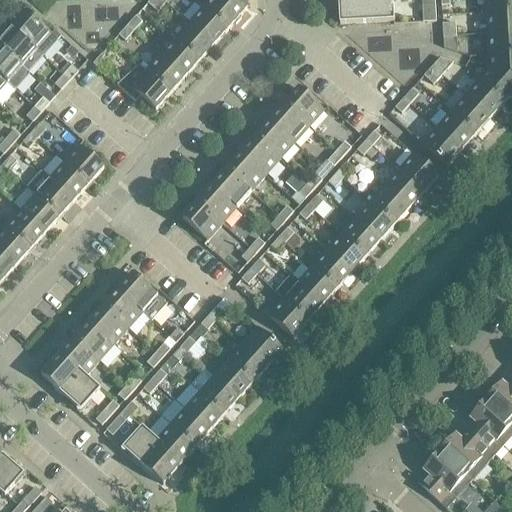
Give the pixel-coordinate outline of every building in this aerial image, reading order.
[(164,6),(157,0),(151,0),(147,4),(157,13),(164,6)] [(247,10),(218,0),(210,0),(201,11),(226,34),(234,24),(236,25),(241,19),(241,17),(247,10)] [(218,0),(247,10),(246,1),(246,0),(218,0)] [(338,0),(340,25),(394,22),(393,4),(387,5),(387,0),(338,0)] [(436,23),(434,0),(421,0),(423,23),(436,23)] [(511,0),(485,0),(486,14),(511,12),(511,0)] [(201,11),(187,27),(212,49),(226,34),(201,11)] [(511,12),(486,14),(487,35),(511,33),(511,12)] [(27,13),(12,30),(36,52),(36,53),(42,58),(60,38),(54,33),(51,36),(27,13)] [(142,23),(136,17),(126,28),(133,34),(142,23)] [(455,24),(442,25),(443,37),(456,37),(455,24)] [(187,27),(173,42),(198,65),(212,49),(187,27)] [(133,34),(126,28),(119,36),(125,42),(133,34)] [(36,52),(12,30),(0,43),(0,48),(22,68),(36,53),(36,52)] [(511,33),(487,35),(488,56),(511,55),(511,33)] [(456,37),(443,37),(443,49),(457,54),(456,37)] [(198,65),(173,42),(159,58),(184,80),(198,65)] [(22,68),(0,48),(0,77),(8,85),(22,68)] [(108,61),(101,55),(93,65),(99,71),(108,61)] [(511,55),(488,56),(489,71),(511,78),(511,55)] [(159,58),(145,73),(170,96),(184,80),(159,58)] [(441,77),(453,64),(440,59),(432,68),(441,77)] [(69,82),(78,73),(72,67),(63,76),(69,82)] [(441,77),(432,68),(424,77),(434,86),(441,77)] [(511,78),(489,71),(479,82),(504,104),(511,97),(511,78)] [(156,112),(170,96),(145,73),(131,89),(156,112)] [(69,82),(63,76),(54,86),(61,91),(69,82)] [(504,104),(479,82),(465,98),(490,120),(504,104)] [(299,90),(284,106),(309,129),(324,112),(299,90)] [(419,96),(412,90),(403,100),(410,106),(419,96)] [(490,120),(465,98),(450,114),(475,136),(490,120)] [(41,114),(49,105),(43,99),(34,108),(41,114)] [(410,106),(403,100),(395,109),(401,115),(410,106)] [(309,129),(284,106),(270,122),(295,145),(309,129)] [(41,114),(34,108),(26,118),(32,124),(41,114)] [(475,136),(450,114),(436,130),(461,152),(475,136)] [(295,145),(270,122),(255,139),(280,161),(295,145)] [(46,131),(39,125),(31,134),(37,140),(46,131)] [(436,130),(422,146),(446,168),(461,152),(436,130)] [(12,146),(20,137),(14,131),(5,141),(12,146)] [(380,139),(373,133),(365,142),(372,148),(380,139)] [(37,140),(31,134),(22,144),(29,150),(37,140)] [(280,161),(255,139),(241,155),(266,177),(280,161)] [(12,146),(5,141),(0,146),(0,152),(3,156),(12,146)] [(372,148),(365,142),(356,152),(363,158),(372,148)] [(342,159),(351,150),(344,144),(336,153),(342,159)] [(79,147),(64,164),(89,186),(104,170),(79,147)] [(342,159),(336,153),(327,163),(334,169),(342,159)] [(266,177),(241,155),(226,171),(251,194),(266,177)] [(438,178),(413,155),(398,172),(423,194),(438,178)] [(2,167),(9,172),(17,163),(10,157),(2,167)] [(64,164),(49,180),(74,202),(89,186),(64,164)] [(337,174),(343,180),(351,171),(345,165),(337,174)] [(2,167),(0,168),(0,181),(9,172),(2,167)] [(251,194),(226,171),(212,187),(237,210),(251,194)] [(423,194),(398,172),(384,188),(409,210),(423,194)] [(337,174),(328,184),(334,190),(343,180),(337,174)] [(313,191),(322,182),(315,176),(307,186),(313,191)] [(74,202),(49,180),(35,196),(60,219),(74,202)] [(313,191),(307,186),(298,195),(305,201),(313,191)] [(237,210),(212,187),(197,204),(222,226),(237,210)] [(409,210),(384,188),(370,204),(394,226),(409,210)] [(60,219),(35,196),(21,212),(45,235),(60,219)] [(322,204),(316,198),(308,207),(314,212),(322,204)] [(222,226),(197,204),(183,220),(207,242),(222,226)] [(394,226),(370,204),(355,220),(380,242),(394,226)] [(314,212),(308,207),(299,217),(305,222),(314,212)] [(285,224),(293,214),(287,208),(278,218),(285,224)] [(21,212),(6,228),(31,251),(45,235),(21,212)] [(285,224),(278,218),(270,227),(276,233),(285,224)] [(380,242),(355,220),(341,236),(366,259),(380,242)] [(31,251),(6,228),(0,235),(0,251),(17,267),(31,251)] [(293,236),(287,230),(279,239),(285,245),(293,236)] [(366,259),(341,236),(326,252),(351,275),(366,259)] [(285,245),(279,239),(270,249),(276,255),(285,245)] [(256,256),(264,246),(258,240),(249,250),(256,256)] [(256,256),(249,250),(241,259),(247,265),(256,256)] [(17,267),(0,251),(0,281),(2,283),(17,267)] [(351,275),(326,252),(312,268),(337,291),(351,275)] [(264,268),(258,262),(250,271),(257,277),(264,268)] [(337,291),(312,268),(297,284),(322,307),(337,291)] [(257,277),(250,271),(241,281),(247,287),(257,277)] [(133,276),(118,292),(143,314),(158,298),(133,276)] [(322,307),(297,284),(283,300),(308,323),(322,307)] [(143,314),(118,292),(104,308),(129,330),(143,314)] [(308,323),(283,300),(268,317),(293,340),(308,323)] [(209,316),(216,322),(224,313),(218,307),(209,316)] [(129,330),(104,308),(89,324),(114,346),(129,330)] [(195,332),(203,339),(208,333),(207,332),(216,322),(209,316),(195,332)] [(114,346),(89,324),(75,340),(100,362),(114,346)] [(257,329),(242,346),(267,368),(282,352),(257,329)] [(168,339),(175,345),(183,336),(177,330),(168,339)] [(181,348),(187,354),(195,345),(196,346),(203,339),(195,332),(181,348)] [(100,362),(75,340),(61,356),(80,373),(86,378),(100,362)] [(162,360),(169,352),(163,346),(155,354),(162,360)] [(242,346),(228,362),(253,384),(267,368),(242,346)] [(181,366),(178,364),(187,354),(181,348),(165,365),(175,373),(181,366)] [(162,360),(155,354),(146,364),(153,370),(162,360)] [(41,376),(61,394),(80,373),(61,356),(60,355),(41,376)] [(228,362),(214,378),(239,400),(253,384),(228,362)] [(152,380),(159,386),(166,377),(160,371),(152,380)] [(80,373),(61,394),(81,412),(100,391),(86,378),(80,373)] [(133,392),(140,384),(134,378),(127,386),(133,392)] [(239,400),(214,378),(200,394),(225,416),(239,400)] [(152,380),(143,390),(149,396),(159,386),(152,380)] [(511,392),(502,384),(486,402),(511,425),(511,392)] [(133,392),(127,386),(117,397),(124,402),(133,392)] [(200,394),(185,410),(210,432),(225,416),(200,394)] [(511,425),(486,402),(470,419),(481,430),(474,438),(495,457),(511,437),(511,425)] [(95,421),(102,427),(118,409),(112,403),(95,421)] [(137,409),(131,403),(106,432),(112,438),(137,409)] [(185,410),(171,426),(196,448),(210,432),(185,410)] [(171,426),(157,441),(162,447),(182,464),(196,448),(171,426)] [(123,450),(143,468),(162,447),(157,441),(142,429),(123,450)] [(455,436),(439,454),(472,483),(495,457),(474,438),(466,446),(455,436)] [(162,447),(143,468),(163,486),(183,465),(182,464),(162,447)] [(439,454),(423,471),(434,482),(427,490),(448,510),(472,483),(439,454)] [(24,476),(4,458),(0,462),(0,492),(5,497),(24,476)] [(14,511),(25,511),(41,495),(35,489),(14,511)] [(45,511),(52,504),(46,498),(33,511),(45,511)] [(505,511),(494,502),(485,511),(505,511)]
